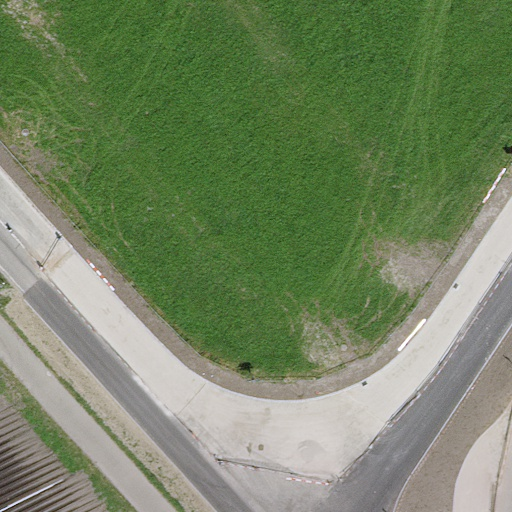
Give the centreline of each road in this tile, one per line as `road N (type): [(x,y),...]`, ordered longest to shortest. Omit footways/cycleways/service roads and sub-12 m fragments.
road 1 (secondary): [(0,220),(265,511)]
road 2 (unclassified): [(282,511),(442,363),(511,268)]
